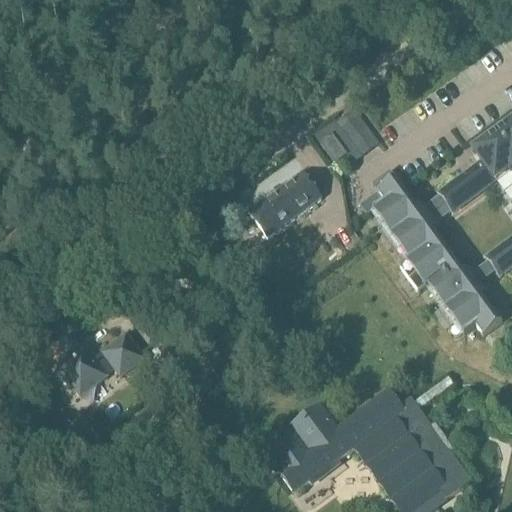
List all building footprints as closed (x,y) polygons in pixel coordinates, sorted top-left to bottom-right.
[(335,167),(348,158),(347,157),(354,152),(361,161),(380,146),(355,112),(315,140),(335,167)] [(417,208),(398,182),(378,195),(385,205),(373,214),(409,263),(406,265),(425,291),(428,289),(464,338),(476,329),(484,339),(484,338),(491,333),(502,325),(483,299),(489,295),(481,285),(496,274),(500,279),(511,270),(511,128),(475,156),(482,165),(439,197),(440,198),(425,209),(422,205),(417,208)] [(247,215),(267,242),(322,202),(302,175),(247,215)] [(222,225),(235,215),(224,201),(212,210),(222,225)] [(303,248),(322,273),(358,244),(339,220),(303,248)] [(81,400),(107,380),(106,379),(114,373),(120,381),(145,362),(126,337),(102,356),(103,356),(95,362),(84,349),(57,369),(81,400)] [(465,386),(482,373),(477,367),(460,380),(465,386)] [(446,449),(420,413),(414,405),(411,401),(401,408),(390,393),(337,431),(320,408),(265,449),(261,451),(278,475),(277,476),(293,497),(310,485),(313,488),(340,468),(338,464),(353,453),(394,511),(415,511),(440,494),(446,503),(471,483),(446,449)]
